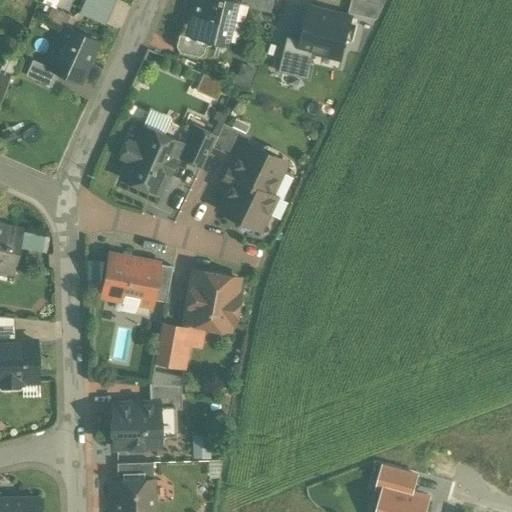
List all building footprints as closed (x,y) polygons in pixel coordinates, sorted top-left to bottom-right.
[(112,0),(111,0),(81,0),(76,11),(102,23),(112,0)] [(235,1),(229,0),(194,0),(189,23),(185,22),(182,24),(180,31),(179,32),(175,46),(178,52),(198,56),(202,53),(204,47),(206,45),(209,46),(210,41),(225,44),(225,43),(221,42),(231,1),(235,2),(235,1)] [(273,0),(240,0),(239,6),(270,13),(273,0)] [(383,5),(366,1),(363,0),(351,0),(349,12),(376,19),(383,5)] [(52,7),(47,18),(64,25),(69,14),(52,7)] [(352,18),(305,7),(295,46),(314,51),(315,49),(341,56),(340,57),(342,58),(352,18)] [(99,44),(63,27),(63,28),(65,29),(48,67),(46,66),(45,67),(57,72),(81,83),(82,82),(79,81),(96,43),(99,44)] [(45,67),(32,61),(26,75),(51,86),(57,72),(45,67)] [(0,103),(0,104),(11,74),(0,69),(0,103)] [(223,82),(202,73),(196,89),(216,98),(223,82)] [(249,136),(222,123),(219,129),(216,136),(211,147),(234,158),(243,141),(245,142),(249,136)] [(193,125),(184,145),(178,158),(201,168),(211,147),(216,136),(211,134),(193,125)] [(184,145),(143,127),(136,144),(132,142),(126,145),(122,154),(125,160),(128,162),(121,178),(156,194),(164,175),(172,172),(178,158),(184,145)] [(219,129),(214,127),(211,134),(216,136),(219,129)] [(245,142),(243,141),(234,158),(230,169),(228,168),(223,180),(229,183),(223,194),(225,194),(217,210),(258,230),(259,227),(263,226),(269,214),(267,210),(274,196),(269,194),(275,181),(279,179),(285,168),(284,164),(285,161),(245,142)] [(21,231),(0,226),(0,266),(12,269),(11,272),(12,273),(18,246),(21,231)] [(43,236),(21,231),(18,246),(39,251),(43,236)] [(158,264),(108,254),(104,276),(108,276),(105,297),(122,300),(120,310),(135,313),(137,303),(150,305),(151,300),(158,264)] [(85,261),(86,286),(98,286),(102,262),(85,261)] [(172,267),(158,264),(151,300),(165,302),(172,267)] [(221,274),(210,272),(208,273),(194,270),(184,322),(206,326),(209,330),(222,333),(226,330),(227,330),(229,322),(233,323),(238,296),(234,295),(237,279),(222,276),(221,274)] [(190,329),(161,324),(156,353),(184,358),(190,329)] [(0,342),(0,384),(4,384),(4,382),(36,381),(35,341),(0,342)] [(184,358),(156,353),(153,364),(182,368),(184,358)] [(150,383),(180,385),(182,377),(152,371),(150,383)] [(150,383),(148,383),(149,404),(158,404),(158,410),(181,409),(180,385),(150,383)] [(141,402),(128,402),(126,404),(111,405),(112,420),(110,420),(110,432),(112,432),(113,448),(126,447),(130,451),(139,450),(143,447),(159,446),(159,439),(163,436),(162,422),(158,418),(158,410),(158,404),(149,404),(143,404),(141,402)] [(152,462),(116,463),(116,481),(151,480),(151,481),(153,481),(152,462)] [(378,488),(384,490),(386,485),(412,492),(416,475),(384,466),(378,488)] [(116,481),(114,481),(114,494),(112,496),(113,509),(115,511),(114,511),(154,511),(154,503),(152,501),(151,481),(151,480),(116,481)] [(386,485),(384,490),(378,511),(424,511),(429,497),(412,492),(386,485)] [(37,511),(38,500),(9,500),(9,499),(0,499),(0,511),(37,511)]
